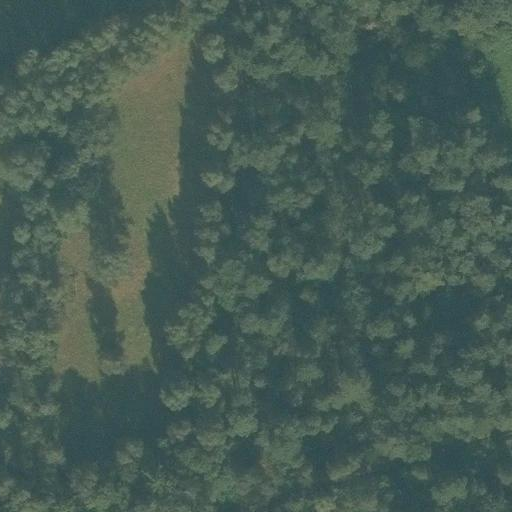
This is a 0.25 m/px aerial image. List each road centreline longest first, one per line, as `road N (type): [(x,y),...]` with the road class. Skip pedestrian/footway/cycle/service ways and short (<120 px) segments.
road 1 (track): [(215,511),(511,425)]
road 2 (track): [(0,75),(122,0)]
